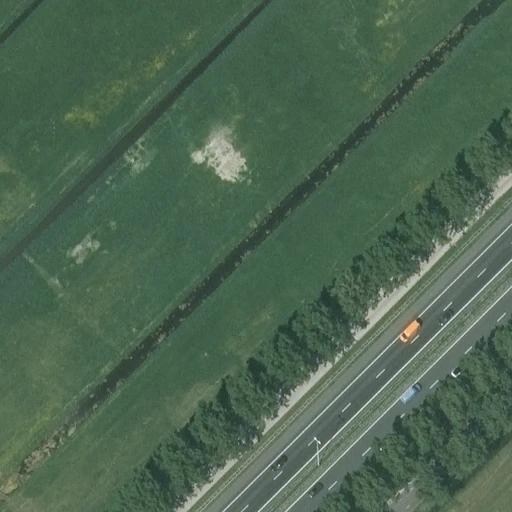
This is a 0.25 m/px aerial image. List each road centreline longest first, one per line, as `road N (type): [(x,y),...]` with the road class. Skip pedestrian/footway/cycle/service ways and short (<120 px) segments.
road 1 (unclassified): [(172,511),(511,175)]
road 2 (motorway): [(511,246),(241,511)]
road 3 (motorway): [(317,511),(511,318)]
road 4 (unclassified): [(396,511),(511,396)]
